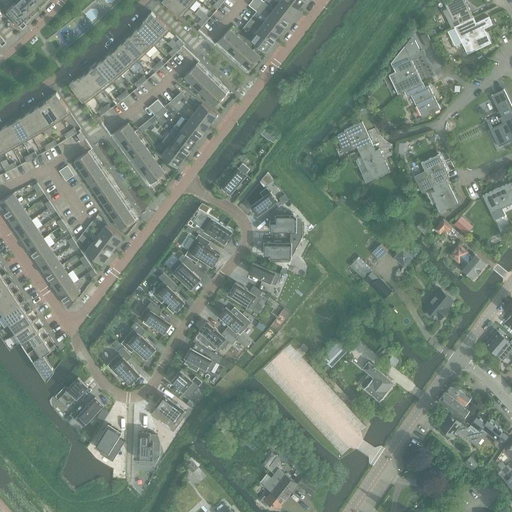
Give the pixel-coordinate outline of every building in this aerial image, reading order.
[(25,16),(13,2),(14,2),(11,0),(10,0),(2,9),(21,27),(25,23),(21,19),(25,16)] [(34,7),(26,0),(16,0),(14,2),(13,2),(25,16),(34,7)] [(187,6),(180,0),(163,0),(179,15),(187,6)] [(260,6),(252,0),(249,5),(257,11),(260,6)] [(299,8),(287,0),(281,0),(277,5),(292,17),(299,8)] [(305,0),(287,0),(299,8),(305,0)] [(447,8),(443,11),(452,28),(454,26),(454,27),(460,24),(474,17),(465,0),(448,0),(444,2),(447,8)] [(292,17),(277,5),(270,14),(285,26),(292,17)] [(168,27),(152,11),(144,19),(160,35),(168,27)] [(285,26),(270,14),(264,23),(279,34),(285,26)] [(455,27),(448,30),(455,45),(461,41),(468,54),(491,43),(484,28),(492,24),(489,17),(480,21),(480,20),(476,22),(474,17),(460,24),(454,27),(455,27)] [(160,35),(144,19),(144,20),(145,21),(138,28),(152,43),(160,35)] [(279,34),(264,23),(257,31),(272,43),(279,34)] [(152,43),(138,28),(130,36),(144,50),(152,43)] [(226,48),(238,36),(230,28),(218,41),(226,48)] [(272,43),(257,31),(251,39),(250,39),(250,40),(266,52),(266,51),(272,43)] [(427,33),(421,36),(427,48),(433,45),(427,33)] [(395,72),(389,75),(399,94),(404,91),(405,91),(411,88),(423,82),(420,78),(411,59),(417,57),(415,54),(422,51),(421,50),(420,51),(413,35),(404,47),(390,63),(395,72)] [(144,50),(130,36),(122,43),(136,58),(144,50)] [(234,55),(245,43),(238,36),(226,48),(234,55)] [(136,58),(122,43),(114,50),(128,65),(136,58)] [(242,62),(253,49),(245,43),(234,55),(242,62)] [(177,52),(173,49),(169,53),(172,57),(177,52)] [(249,69),(261,57),(253,49),(242,62),(249,69)] [(114,50),(106,57),(119,73),(128,65),(114,50)] [(119,73),(106,57),(97,64),(110,80),(119,73)] [(110,80),(97,64),(89,71),(101,87),(110,80)] [(192,84),(204,72),(196,64),(185,76),(192,84)] [(473,72),(467,66),(461,71),(468,77),(473,72)] [(101,87),(89,71),(81,77),(80,76),(79,76),(93,94),(101,87)] [(200,91),(211,79),(204,72),(192,84),(200,91)] [(93,94),(79,76),(70,83),(83,101),(93,94)] [(207,98),(218,86),(211,79),(200,91),(207,98)] [(411,88),(405,91),(408,97),(411,95),(420,113),(423,118),(441,109),(438,104),(429,86),(425,87),(423,82),(411,88)] [(215,105),(226,93),(218,86),(207,98),(215,105)] [(511,106),(504,90),(492,95),(505,122),(491,129),(499,146),(511,140),(511,106)] [(70,110),(57,92),(48,98),(60,117),(70,110)] [(60,117),(48,98),(47,99),(48,100),(40,106),(50,123),(60,117)] [(164,107),(158,99),(153,103),(160,111),(164,107)] [(160,111),(153,103),(149,107),(155,115),(160,111)] [(217,115),(202,103),(201,104),(195,112),(210,124),(216,115),(217,116),(217,115)] [(50,123),(40,106),(30,111),(41,129),(50,123)] [(41,129),(30,111),(21,117),(31,135),(41,129)] [(210,124),(195,112),(188,121),(203,132),(210,124)] [(31,135),(21,117),(12,122),(22,140),(31,135)] [(203,132),(188,121),(182,129),(197,141),(203,132)] [(12,122),(2,128),(12,146),(22,140),(12,122)] [(345,131),(338,135),(346,152),(353,148),(357,146),(360,151),(373,145),(363,122),(345,130),(345,131)] [(121,141),(134,131),(128,123),(115,132),(121,141)] [(12,146),(2,128),(0,128),(0,147),(2,151),(12,146)] [(197,141),(182,129),(175,138),(190,149),(197,141)] [(127,149),(141,139),(134,131),(121,141),(127,149)] [(86,138),(81,132),(77,135),(81,141),(86,138)] [(190,149),(175,138),(169,146),(184,158),(190,149)] [(133,157),(147,148),(141,139),(127,149),(133,157)] [(373,145),(360,151),(369,170),(361,174),(366,183),(373,179),(390,171),(380,148),(376,150),(373,145)] [(184,158),(169,146),(162,155),(162,154),(161,155),(177,167),(178,166),(177,166),(184,158)] [(139,166),(153,156),(147,148),(133,157),(139,166)] [(94,160),(93,158),(88,151),(75,160),(81,169),(94,160)] [(425,171),(414,176),(422,191),(433,186),(447,180),(444,175),(448,173),(439,154),(421,163),(425,171)] [(304,160),(310,165),(314,160),(308,155),(304,160)] [(145,174),(159,164),(153,156),(139,166),(145,174)] [(86,178),(100,168),(94,160),(81,169),(86,178)] [(152,183),(165,173),(159,164),(145,174),(152,183)] [(63,176),(71,170),(68,165),(59,171),(63,176)] [(247,174),(238,167),(237,168),(235,166),(230,172),(232,174),(222,186),(223,187),(222,188),(227,192),(228,191),(231,193),(247,174)] [(106,177),(100,168),(86,178),(92,186),(106,177)] [(66,181),(74,175),(71,170),(63,176),(66,181)] [(267,172),(259,181),(264,187),(274,180),(267,172)] [(98,194),(112,185),(106,177),(92,186),(98,194)] [(435,191),(432,193),(441,212),(458,203),(449,185),(447,180),(433,186),(435,191)] [(506,185),(483,195),(492,213),(495,220),(505,215),(502,209),(511,203),(511,187),(510,183),(506,185)] [(104,203),(117,194),(112,185),(98,194),(104,203)] [(278,200),(271,191),(270,192),(267,188),(261,193),(264,196),(251,206),(252,207),(251,208),(254,213),(256,212),(258,215),(278,200)] [(0,204),(5,212),(20,202),(14,192),(0,201),(0,204)] [(341,193),(334,198),(340,205),(346,199),(341,193)] [(109,211),(123,202),(117,194),(104,203),(109,211)] [(280,201),(276,204),(278,207),(283,204),(287,200),(288,200),(284,194),(279,198),(280,201)] [(11,221),(26,211),(20,202),(5,212),(11,221)] [(115,220),(129,210),(123,202),(109,211),(115,220)] [(121,229),(135,219),(129,210),(115,220),(121,229)] [(17,230),(32,220),(26,211),(11,221),(17,230)] [(271,220),(271,230),(281,230),(281,231),(282,231),(282,230),(285,230),(285,231),(286,231),(286,230),(291,230),(291,236),(302,237),(302,223),(292,211),(274,211),(274,220),(271,220)] [(207,215),(200,227),(225,243),(232,231),(207,215)] [(466,235),(474,226),(462,216),(455,224),(466,235)] [(444,219),(436,229),(440,233),(445,228),(448,231),(453,226),(444,219)] [(23,239),(38,229),(32,220),(17,230),(23,239)] [(426,235),(431,230),(422,221),(417,226),(426,235)] [(123,238),(110,228),(106,224),(105,225),(106,225),(99,234),(116,246),(122,238),(123,238)] [(29,247),(44,238),(38,229),(23,239),(29,247)] [(116,246),(99,234),(93,242),(109,255),(116,246)] [(213,266),(220,254),(207,246),(210,242),(201,236),(199,235),(196,239),(195,238),(195,239),(190,236),(184,246),(189,249),(188,250),(189,251),(186,255),(197,262),(199,257),(213,266)] [(265,242),(265,254),(270,254),(270,261),(289,262),(302,237),(291,236),(290,242),(280,242),(279,242),(276,242),(275,242),(265,242)] [(35,256),(50,247),(44,238),(29,247),(35,256)] [(109,255),(93,242),(86,251),(86,250),(85,251),(103,264),(103,263),(109,255)] [(459,262),(460,261),(463,264),(460,267),(474,278),(486,263),(473,252),(470,256),(467,253),(468,252),(459,244),(450,255),(459,262)] [(380,245),(373,252),(380,259),(387,252),(380,245)] [(403,246),(394,257),(405,266),(414,255),(403,246)] [(41,265),(56,255),(50,247),(35,256),(41,265)] [(173,253),(164,262),(170,268),(191,289),(201,278),(193,271),(197,266),(187,257),(187,258),(183,254),(179,258),(179,259),(173,253)] [(47,274),(62,264),(56,255),(41,265),(47,274)] [(363,278),(373,269),(359,256),(350,265),(363,278)] [(271,283),(276,285),(280,274),(253,262),(249,273),(271,283)] [(53,283),(68,273),(62,264),(47,274),(53,283)] [(365,278),(384,298),(393,290),(380,277),(379,277),(373,271),(371,272),(365,278)] [(156,290),(153,293),(162,302),(165,299),(171,304),(168,307),(173,312),(176,309),(177,310),(178,309),(179,310),(183,305),(182,304),(185,302),(174,291),(178,287),(163,272),(159,277),(163,281),(155,289),(156,290)] [(74,282),(68,273),(53,283),(59,292),(74,282)] [(0,303),(14,294),(9,287),(14,284),(12,282),(8,285),(0,290),(0,303)] [(75,295),(80,292),(74,282),(59,292),(69,306),(68,307),(69,307),(77,297),(75,295)] [(253,285),(250,291),(236,282),(228,294),(253,310),(261,298),(259,297),(262,292),(253,285)] [(441,289),(424,308),(428,311),(427,312),(427,314),(430,317),(432,317),(434,315),(437,318),(438,317),(440,319),(448,309),(446,307),(453,299),(441,289)] [(0,309),(3,314),(20,303),(16,296),(20,293),(18,291),(14,294),(0,303),(0,309)] [(9,323),(26,312),(22,305),(26,302),(24,300),(20,303),(3,314),(9,323)] [(145,320),(144,322),(150,326),(152,324),(165,333),(171,323),(158,315),(162,309),(151,302),(147,307),(140,316),(145,320)] [(237,331),(245,323),(244,322),(247,318),(241,313),(238,317),(226,306),(219,315),(229,324),(225,329),(231,334),(235,338),(240,333),(237,331)] [(15,332),(32,321),(28,314),(32,311),(30,309),(26,312),(9,323),(15,332)] [(21,341),(38,330),(34,323),(38,320),(36,318),(32,321),(15,332),(21,341)] [(202,332),(197,337),(207,346),(209,344),(214,349),(218,346),(222,350),(230,341),(208,321),(200,330),(202,332)] [(124,339),(125,339),(122,343),(123,344),(131,352),(135,348),(146,358),(151,354),(152,355),(156,350),(154,350),(156,348),(142,335),(146,331),(136,322),(131,327),(134,329),(124,339)] [(27,350),(44,339),(40,332),(44,329),(42,327),(38,330),(21,341),(27,350)] [(511,348),(511,340),(510,342),(497,331),(485,344),(503,360),(510,353),(509,352),(511,348)] [(33,359),(50,348),(46,341),(50,338),(48,336),(44,339),(27,350),(33,359)] [(344,336),(323,357),(331,365),(353,344),(344,336)] [(55,370),(44,354),(51,349),(51,350),(56,347),(54,345),(50,348),(33,359),(47,380),(55,370)] [(127,361),(131,356),(122,346),(117,351),(120,353),(110,362),(110,363),(108,365),(117,374),(119,372),(130,384),(140,375),(127,361)] [(191,347),(185,357),(188,359),(185,363),(189,365),(188,366),(197,371),(200,365),(211,371),(216,362),(219,363),(222,358),(210,351),(207,356),(193,348),(191,347)] [(369,361),(363,368),(374,377),(365,388),(380,400),(388,392),(387,391),(394,382),(369,361)] [(180,370),(172,381),(190,397),(199,386),(198,386),(202,382),(196,377),(192,380),(180,370)] [(68,408),(88,387),(78,377),(67,388),(65,386),(56,396),(59,398),(58,398),(68,408)] [(464,389),(462,389),(453,382),(445,392),(464,406),(471,396),(468,394),(467,392),(466,391),(464,389)] [(464,406),(445,392),(438,401),(452,412),(451,414),(455,417),(464,406)] [(157,407),(152,414),(173,430),(185,413),(182,411),(183,409),(175,403),(172,401),(172,400),(172,401),(164,395),(155,406),(157,407)] [(79,396),(74,402),(78,406),(84,400),(79,396)] [(83,426),(104,405),(95,397),(75,418),(83,426)] [(464,406),(455,417),(475,432),(484,429),(487,432),(499,441),(503,444),(509,434),(504,430),(488,418),(486,421),(478,415),(477,415),(464,406)] [(453,434),(457,429),(477,444),(487,432),(484,429),(475,432),(455,417),(451,414),(442,426),(453,434)] [(259,428),(256,430),(261,435),(268,430),(263,422),(258,426),(259,428)] [(97,444),(96,447),(102,451),(100,453),(113,460),(125,441),(118,437),(121,432),(109,424),(96,444),(97,444)] [(221,431),(234,444),(238,440),(225,427),(221,431)] [(138,448),(138,459),(140,459),(140,464),(154,464),(159,456),(160,441),(157,435),(150,434),(150,432),(139,432),(138,442),(138,448)] [(285,448),(278,456),(288,463),(289,462),(293,465),(292,466),(300,472),(302,474),(309,466),(285,448)] [(272,452),(262,464),(265,466),(275,454),(272,452)] [(473,469),(478,465),(478,464),(470,456),(465,461),(473,469)] [(187,466),(193,473),(199,467),(193,460),(187,466)] [(501,461),(497,464),(502,469),(506,465),(501,461)] [(502,469),(506,473),(510,470),(506,465),(502,469)] [(264,496),(260,501),(266,506),(268,503),(277,510),(298,483),(294,480),(278,468),(272,477),(267,473),(260,482),(265,485),(265,486),(271,491),(266,497),(264,496)] [(300,472),(294,480),(298,483),(312,494),(318,486),(302,474),(300,472)]
